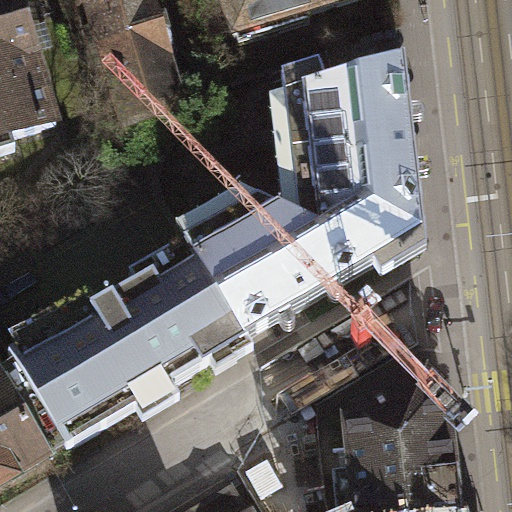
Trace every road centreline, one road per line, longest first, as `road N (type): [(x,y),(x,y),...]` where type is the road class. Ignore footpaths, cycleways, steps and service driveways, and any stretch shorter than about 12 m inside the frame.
road 1 (residential): [(71,511),(421,300),(509,290)]
road 2 (tertiary): [(509,290),(477,0)]
